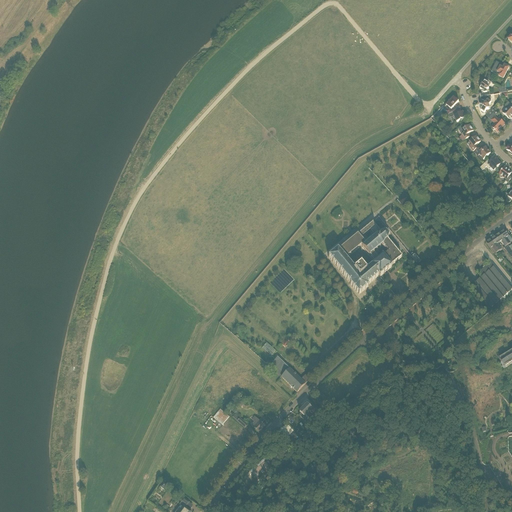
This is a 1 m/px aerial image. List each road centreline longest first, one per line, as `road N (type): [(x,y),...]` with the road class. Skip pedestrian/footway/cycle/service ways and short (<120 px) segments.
road 1 (unclassified): [(511,505),(485,485),(449,379),(388,365),(361,339)]
road 2 (unclassified): [(207,511),(277,420),(361,339)]
road 3 (unclassified): [(361,339),(477,241)]
